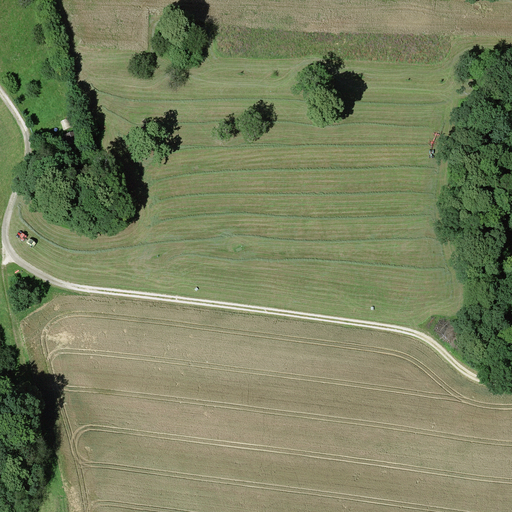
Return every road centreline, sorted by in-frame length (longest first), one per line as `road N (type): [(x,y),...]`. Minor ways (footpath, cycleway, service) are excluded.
road 1 (track): [(511,382),(469,375),(430,337),(407,330),(59,283),(24,264),(5,233)]
road 2 (track): [(5,233),(8,303),(34,403)]
road 3 (track): [(5,233),(27,154),(0,88)]
